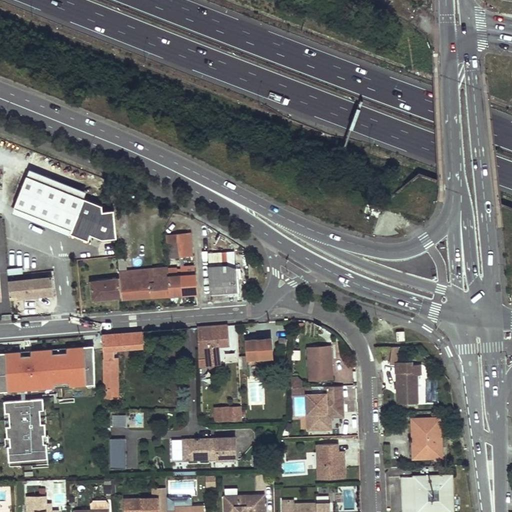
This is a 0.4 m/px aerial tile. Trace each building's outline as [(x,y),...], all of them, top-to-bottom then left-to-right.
[(86,191),(28,169),(25,176),(83,198),(86,191)] [(115,237),(112,210),(102,211),(101,205),(83,198),(25,176),(13,207),(70,229),(69,233),(87,240),(90,234),(101,239),(115,237)] [(69,233),(70,229),(13,207),(11,212),(68,235),(69,233)] [(192,255),(190,232),(177,233),(179,256),(192,255)] [(179,256),(177,233),(166,234),(169,257),(179,256)] [(167,276),(166,268),(124,272),(121,253),(118,253),(120,274),(119,274),(120,280),(121,297),(122,299),(168,296),(167,276)] [(208,258),(209,267),(226,266),(233,269),(232,256),(208,258)] [(235,290),(233,269),(226,266),(209,267),(211,292),(235,290)] [(27,279),(26,268),(9,270),(12,298),(54,294),(51,277),(27,279)] [(196,294),(194,274),(181,275),(183,295),(196,294)] [(183,295),(181,275),(167,276),(168,296),(183,295)] [(121,297),(120,280),(91,283),(93,300),(121,297)] [(228,344),(227,324),(197,327),(198,357),(206,357),(206,365),(219,364),(216,345),(228,344)] [(114,349),(143,346),(142,331),(101,334),(105,397),(119,396),(119,358),(114,358),(114,349)] [(403,332),(395,333),(396,342),(403,341),(403,332)] [(255,339),(255,335),(245,336),(247,358),(255,358),(272,356),(270,338),(255,339)] [(221,362),(237,362),(237,336),(229,336),(229,347),(220,347),(221,362)] [(285,338),(278,338),(277,350),(284,351),(285,338)] [(329,342),(308,342),(309,381),(331,380),(329,342)] [(180,343),(167,344),(168,362),(181,361),(180,343)] [(95,384),(94,350),(85,350),(84,346),(67,347),(67,352),(53,353),(53,348),(31,350),(31,355),(22,355),(21,351),(5,352),(5,357),(0,357),(0,387),(7,387),(7,391),(22,390),(22,387),(32,386),(32,389),(56,387),(56,383),(70,382),(70,386),(95,384)] [(394,366),(396,403),(416,402),(415,374),(419,374),(418,363),(409,364),(409,360),(395,361),(398,347),(391,348),(387,364),(394,366)] [(301,381),(297,377),(291,377),(291,387),(297,387),(301,386),(301,381)] [(25,393),(32,393),(32,389),(32,386),(22,387),(22,390),(23,400),(23,406),(26,405),(26,399),(25,393)] [(341,394),(306,395),(307,429),(326,429),(326,413),(339,412),(339,401),(341,401),(341,394)] [(23,400),(5,401),(6,412),(10,412),(11,426),(7,426),(10,466),(49,463),(45,423),(42,423),(41,410),(44,409),(44,398),(26,399),(26,405),(23,406),(23,400)] [(342,416),(341,401),(339,401),(339,412),(326,413),(326,429),(330,429),(330,416),(342,416)] [(240,405),(230,405),(230,408),(231,420),(241,420),(240,405)] [(230,408),(216,408),(216,421),(231,420),(230,408)] [(125,425),(126,415),(112,414),(112,425),(125,425)] [(438,417),(427,417),(427,419),(426,422),(422,422),(421,419),(420,417),(410,418),(411,457),(422,457),(422,455),(424,452),(427,452),(429,455),(429,457),(440,456),(438,417)] [(212,440),(207,440),(207,438),(199,438),(199,437),(194,437),(194,438),(189,438),(189,442),(185,446),(181,446),(181,447),(182,459),(215,458),(215,459),(235,458),(234,436),(215,436),(215,437),(212,437),(212,440)] [(125,438),(114,438),(114,455),(125,455),(125,438)] [(336,443),(322,444),(323,478),(343,478),(343,464),(338,465),(337,460),(343,460),(343,451),(336,451),(336,443)] [(115,468),(126,467),(125,455),(114,455),(115,468)] [(452,473),(413,474),(414,507),(420,511),(450,511),(454,511),(452,473)] [(420,511),(414,507),(413,474),(401,475),(402,511),(420,511)] [(215,475),(197,475),(198,487),(215,487),(215,475)] [(165,511),(165,509),(165,488),(151,488),(151,497),(157,497),(157,511),(165,511)] [(44,494),(26,495),(26,511),(57,511),(58,510),(49,510),(49,502),(44,502),(44,494)] [(263,511),(263,494),(223,495),(223,511),(263,511)] [(151,497),(122,498),(122,511),(157,511),(157,497),(151,497)] [(106,511),(107,509),(106,502),(104,500),(91,500),(89,502),(89,510),(73,510),(72,511),(106,511)] [(293,500),(281,500),(281,511),(330,511),(330,502),(293,503),(293,500)]
